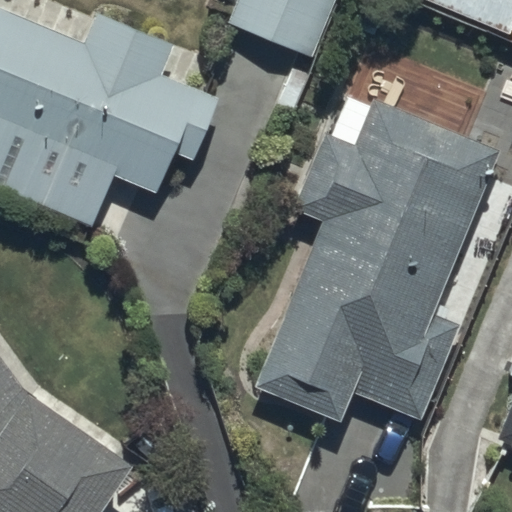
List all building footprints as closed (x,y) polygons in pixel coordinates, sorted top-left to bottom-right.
[(332,0),(234,0),(223,27),(306,63),(332,0)] [(511,18),(511,0),(406,0),(504,39),(511,18)] [(79,47),(0,15),(0,195),(89,232),(109,183),(152,200),(168,159),(189,167),(214,104),(157,81),(167,54),(89,23),(79,47)] [(328,144),(319,141),(289,215),(318,226),(251,393),(334,427),(346,398),(416,426),(455,329),(430,319),(496,154),(381,108),(389,87),(365,77),(354,103),(346,99),(328,144)] [(511,359),(503,381),(511,384),(511,396),(492,444),(511,452),(511,359)] [(0,511),(102,511),(127,477),(21,403),(0,373),(0,511)]
